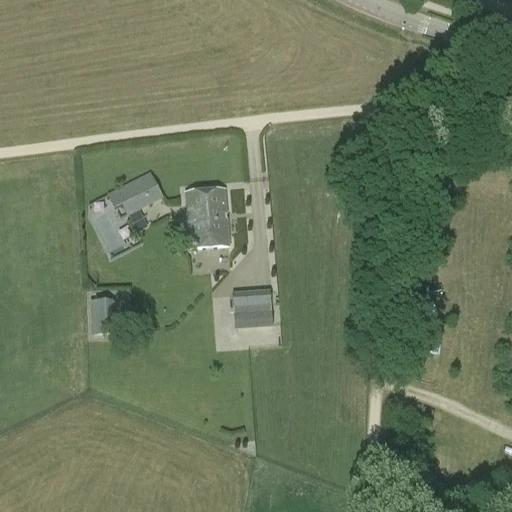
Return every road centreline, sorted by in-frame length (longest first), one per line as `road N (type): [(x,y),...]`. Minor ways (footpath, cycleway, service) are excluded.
road 1 (track): [(381,109),(366,511)]
road 2 (track): [(381,109),(0,154)]
road 3 (tertiary): [(511,50),(362,0)]
road 4 (track): [(372,381),(426,397),(511,441)]
road 5 (track): [(511,84),(474,98),(381,109)]
